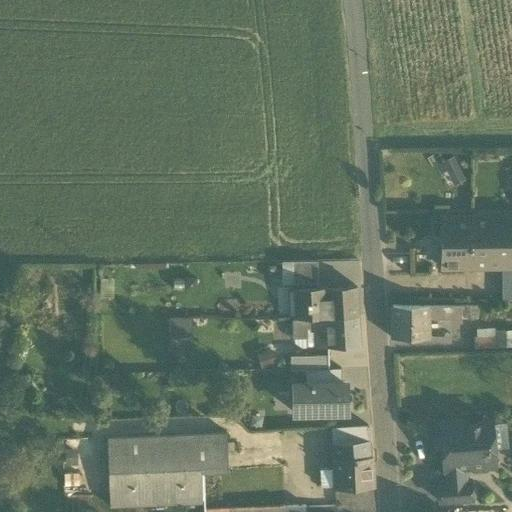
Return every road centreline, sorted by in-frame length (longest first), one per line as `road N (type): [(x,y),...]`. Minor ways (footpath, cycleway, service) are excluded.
road 1 (residential): [(362,144),(391,511)]
road 2 (unclassified): [(349,0),(362,144)]
road 3 (unknown): [(390,499),(511,489)]
